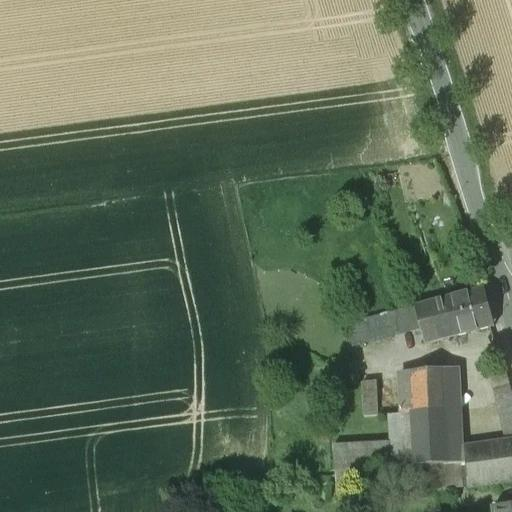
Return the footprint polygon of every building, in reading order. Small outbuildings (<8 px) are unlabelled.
[(462,294),(445,298),(456,337),(494,327),(484,289),(467,292),(466,288),(460,290),(462,294)] [(445,298),(417,306),(423,329),(427,345),(456,337),(445,298)] [(417,306),(347,324),(353,347),(423,329),(417,306)] [(511,396),(504,368),(504,366),(503,365),(502,365),(501,365),(495,369),(490,369),(506,442),(511,441),(511,396)] [(445,370),(400,373),(402,414),(391,415),(392,442),(393,468),(465,464),(466,464),(465,448),(449,449),(445,370)] [(376,382),(362,383),(363,418),(378,417),(376,382)] [(511,441),(506,442),(465,448),(466,464),(465,464),(467,489),(511,482),(511,441)] [(392,442),(333,445),(335,471),(393,468),(392,442)]
